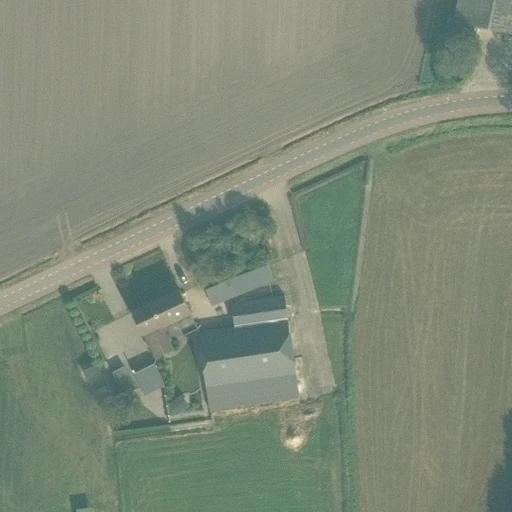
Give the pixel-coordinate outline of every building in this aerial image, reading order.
[(511,0),(458,0),(453,23),(511,35),(511,0)] [(266,266),(205,290),(211,306),(273,281),(266,266)] [(174,351),(162,327),(176,321),(183,336),(198,329),(197,328),(190,314),(179,290),(132,313),(144,336),(156,360),(174,351)] [(198,333),(201,353),(209,412),(299,398),(287,317),(284,297),(231,305),(235,328),(198,333)] [(164,386),(154,365),(133,374),(143,395),(164,386)]
